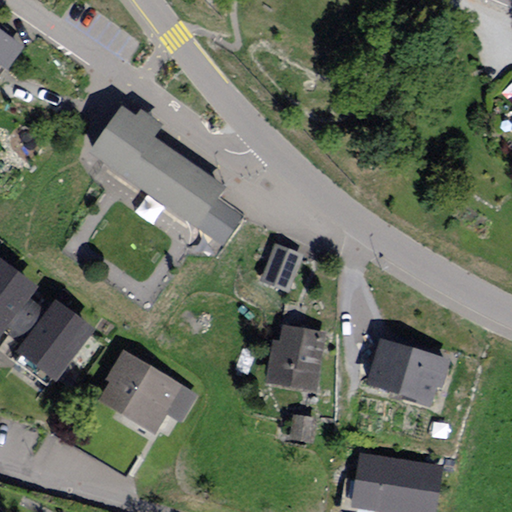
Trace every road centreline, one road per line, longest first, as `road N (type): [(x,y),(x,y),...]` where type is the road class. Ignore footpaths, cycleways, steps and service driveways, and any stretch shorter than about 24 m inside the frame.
road 1 (residential): [(0,1),(186,131),(305,186)]
road 2 (tertiary): [(305,186),(245,130),(138,0)]
road 3 (tertiary): [(305,186),(511,315)]
road 4 (residential): [(0,470),(154,511)]
